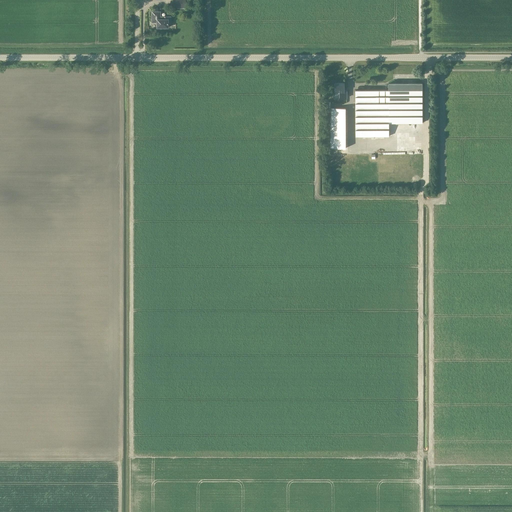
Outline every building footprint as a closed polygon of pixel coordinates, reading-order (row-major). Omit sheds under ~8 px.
[(152,12),(152,22),(156,22),(157,24),(157,27),(161,27),(161,28),(164,28),(164,27),(168,27),(168,23),(171,23),(171,19),(168,17),(165,17),(165,20),(160,20),(160,12),(152,12)] [(344,90),(344,83),(335,83),(335,92),(340,92),(340,98),(346,98),(346,90),(344,90)] [(385,90),(355,90),(355,136),(389,136),(389,123),(423,123),(422,83),(389,83),(389,86),(385,86),(385,90)] [(345,108),(330,108),(330,148),(346,148),(345,108)] [(405,186),(405,161),(387,161),(387,186),(405,186)] [(338,182),(338,178),(330,178),(331,188),(345,188),(345,185),(341,185),(341,182),(338,182)]
